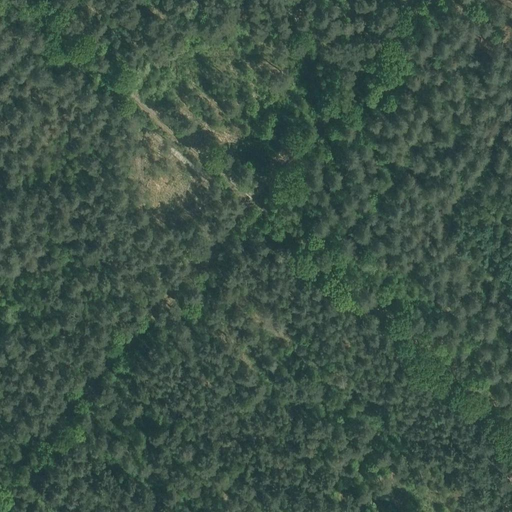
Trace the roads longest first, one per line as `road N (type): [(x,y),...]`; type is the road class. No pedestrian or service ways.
road 1 (track): [(420,0),(0,476)]
road 2 (track): [(248,196),(511,417)]
road 3 (track): [(248,196),(18,0)]
